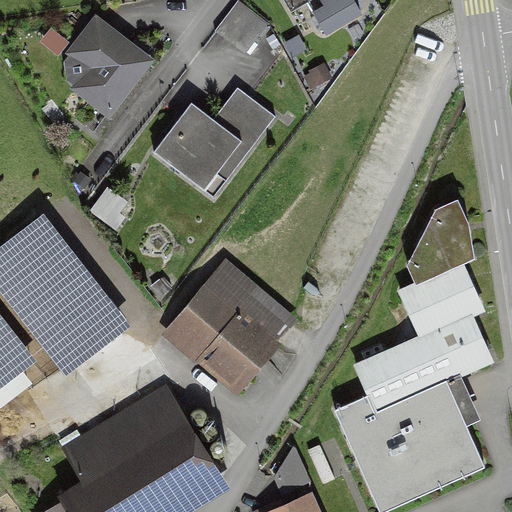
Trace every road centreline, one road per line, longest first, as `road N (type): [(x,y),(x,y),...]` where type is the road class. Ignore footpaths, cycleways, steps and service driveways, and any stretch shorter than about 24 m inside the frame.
road 1 (residential): [(482,43),(456,72),(399,199),(215,511)]
road 2 (tertiary): [(482,43),(511,232)]
